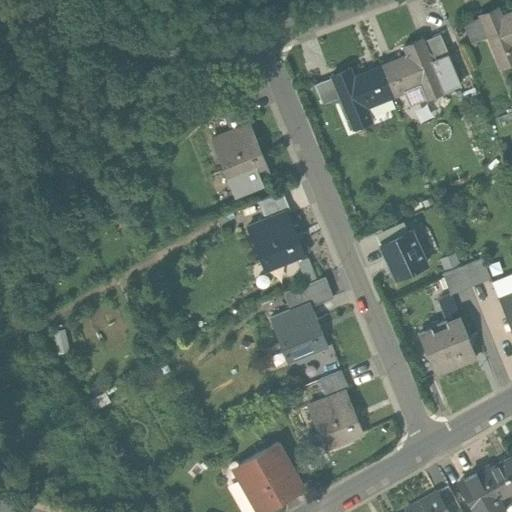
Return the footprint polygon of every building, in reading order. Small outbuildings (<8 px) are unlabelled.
[(488,40),(502,72),(511,68),(511,17),(501,22),(497,12),(480,20),(480,21),(488,40)] [(472,47),(488,40),(480,21),(463,28),(472,47)] [(423,44),(431,63),(448,55),(440,36),(423,44)] [(409,59),(381,70),(392,98),(421,86),(427,102),(444,95),(431,63),(423,44),(422,42),(405,49),(409,59)] [(349,73),(332,80),(333,81),(341,100),(355,133),(371,126),(365,109),(392,98),(381,70),(353,82),(349,73)] [(323,108),(341,100),(333,81),(315,89),(323,108)] [(222,115),(244,105),(239,93),(216,102),(222,115)] [(229,133),(248,125),(252,123),(244,105),(222,115),(229,133)] [(229,133),(212,140),(221,163),(220,163),(228,181),(253,170),(254,172),(266,167),(248,125),(229,133)] [(286,213),(289,212),(282,193),(259,203),(266,221),(286,213)] [(266,221),(249,228),(258,250),(257,251),(264,269),(291,259),(292,260),(303,256),(286,213),(266,221)] [(410,222),(381,235),(384,242),(412,228),(410,222)] [(426,265),(410,232),(380,246),(396,279),(426,265)] [(482,259),(462,267),(470,287),(490,279),(482,259)] [(470,287),(462,267),(442,275),(450,296),(470,287)] [(283,295),(291,313),(310,305),(314,304),(306,285),(283,295)] [(511,296),(500,301),(509,323),(510,322),(511,328),(511,296)] [(291,313),(273,321),(282,342),(281,343),(288,361),(315,350),(316,352),(328,347),(310,305),(291,313)] [(459,318),(419,335),(427,354),(436,374),(472,359),(465,342),(468,340),(459,318)] [(327,400),(346,393),(349,391),(341,372),(319,381),(327,400)] [(327,400),(309,407),(318,430),(317,430),(324,448),(351,438),(351,439),(363,435),(346,393),(327,400)] [(277,444),(241,464),(247,475),(243,477),(251,491),(247,493),(258,511),(263,511),(286,499),(285,497),(302,487),(277,444)] [(489,467),(459,484),(474,511),(504,511),(497,499),(511,490),(511,460),(511,458),(490,470),(489,467)] [(409,511),(448,511),(447,511),(446,511),(436,493),(408,509),(409,511)]
